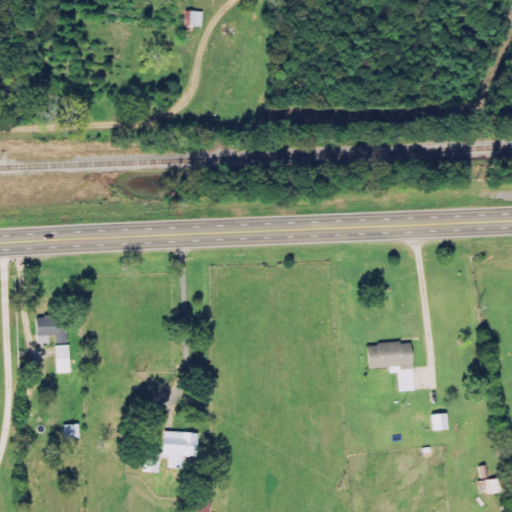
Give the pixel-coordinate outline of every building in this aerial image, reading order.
[(204,12),(191,11),(190,27),(204,27),(204,12)] [(35,323),(38,345),(51,343),(50,337),(55,337),(56,346),(72,344),(69,319),(35,323)] [(414,343),(367,345),(368,369),(391,369),(392,374),(400,373),(400,392),(416,391),(414,343)] [(56,346),(57,374),(72,373),(72,346),(56,346)] [(431,416),(433,432),(448,430),(446,414),(431,416)] [(65,440),(80,439),(79,424),(64,426),(65,440)] [(162,452),(146,451),(145,473),(160,474),(161,458),(169,459),(168,469),(183,470),(184,457),(197,458),(198,434),(163,432),(162,452)] [(211,511),(211,500),(194,501),(194,511),(211,511)]
